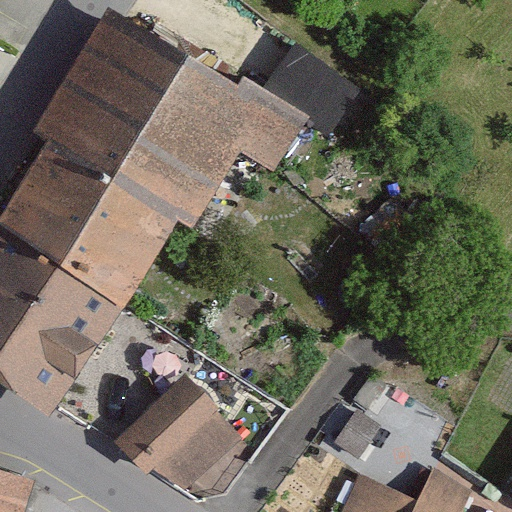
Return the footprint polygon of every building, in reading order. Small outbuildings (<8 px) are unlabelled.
[(304,124),(122,27),(35,157),(184,244),(230,167),(271,191),(304,124)] [(0,398),(64,435),(184,244),(35,157),(0,224),(0,398)] [(187,385),(113,456),(206,511),(215,511),(248,457),(187,385)] [(380,442),(343,511),(457,511),(469,490),(380,442)] [(0,511),(30,511),(37,486),(0,475),(0,511)]
